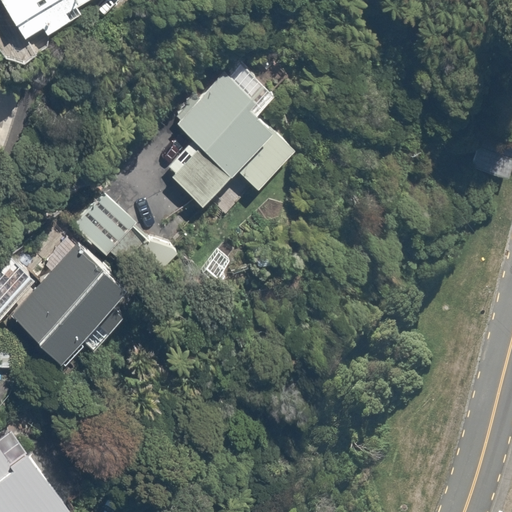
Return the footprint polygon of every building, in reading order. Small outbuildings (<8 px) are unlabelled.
[(93,0),(2,0),(29,41),(93,0)] [(162,113),(197,142),(171,173),(212,207),(241,171),(266,191),(306,143),(205,61),(162,113)] [(93,179),(61,215),(112,260),(144,224),(93,179)] [(134,287),(79,238),(13,311),(68,360),(134,287)] [(81,511),(82,511),(53,474),(14,425),(0,435),(0,511),(81,511)]
